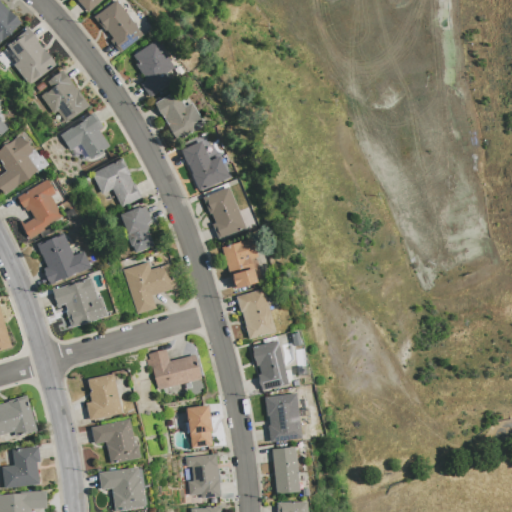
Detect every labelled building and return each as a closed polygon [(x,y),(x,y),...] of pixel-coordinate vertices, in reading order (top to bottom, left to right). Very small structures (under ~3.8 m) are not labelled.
[(75,0),(86,13),(100,0),(75,0)] [(114,0),(141,36),(118,53),(108,41),(111,39),(105,30),(103,32),(92,17),(114,0)] [(0,2),(19,23),(0,41),(0,2)] [(54,65),(35,42),(36,41),(27,29),(6,45),(18,61),(12,65),(28,86),(54,65)] [(172,68),(164,73),(171,83),(148,98),(139,84),(144,81),(133,65),(136,63),(131,56),(154,40),(172,68)] [(61,70),(88,106),(64,123),(56,112),(53,115),(40,96),(50,88),(46,82),(61,70)] [(190,103),(183,107),(173,91),(153,104),(175,141),(203,125),(190,103)] [(92,113),(101,127),(97,130),(108,147),(89,159),(88,158),(84,161),(80,154),(75,157),(71,150),(69,151),(58,136),(92,113)] [(0,148),(18,136),(30,151),(32,149),(38,157),(40,155),(47,165),(4,196),(0,190),(0,174),(4,171),(0,165),(0,148)] [(217,157),(208,161),(199,142),(179,151),(197,191),(227,177),(217,157)] [(120,159),(128,175),(132,184),(139,197),(119,207),(111,189),(100,194),(90,174),(120,159)] [(45,180),(53,194),(49,196),(61,216),(42,228),(43,230),(28,239),(20,225),(32,218),(28,210),(25,212),(23,207),(22,208),(16,197),(45,180)] [(226,187),(243,228),(216,239),(210,225),(213,223),(209,214),(207,215),(201,198),(226,187)] [(118,215),(137,207),(138,208),(143,206),(150,222),(145,225),(147,229),(146,230),(152,246),(134,253),(131,246),(130,247),(124,234),(126,234),(118,215)] [(62,234),(71,256),(82,252),(89,268),(48,285),(41,269),(45,267),(37,245),(62,234)] [(219,248),(232,289),(255,283),(248,260),(256,258),(251,239),(219,248)] [(121,270),(136,314),(154,308),(150,296),(175,288),(167,264),(149,270),(146,262),(121,270)] [(89,278),(96,298),(99,297),(105,316),(69,328),(64,311),(65,311),(63,304),(55,307),(50,291),(89,278)] [(234,297),(238,313),(239,312),(247,339),(274,332),(261,289),(234,297)] [(0,316),(9,348),(0,350),(0,316)] [(275,341),(286,384),(260,391),(249,347),(275,341)] [(193,355),(199,380),(156,390),(147,354),(164,350),(167,362),(193,355)] [(111,374),(120,414),(87,421),(84,403),(89,402),(84,380),(111,374)] [(293,394),(300,439),(268,443),(262,397),(293,394)] [(25,396),(35,431),(14,437),(12,432),(0,435),(0,403),(6,402),(6,401),(25,396)] [(206,405),(210,431),(208,432),(210,446),(190,449),(184,408),(206,405)] [(127,420),(132,446),(135,446),(138,458),(108,464),(104,442),(92,445),(89,428),(127,420)] [(36,447),(38,462),(35,462),(37,484),(3,489),(0,467),(12,466),(10,450),(36,447)] [(293,447),(298,492),(274,494),(270,450),(293,447)] [(214,454),(219,497),(199,499),(199,494),(188,496),(186,482),(191,481),(190,467),(185,468),(184,458),(214,454)] [(136,468),(137,478),(139,478),(143,507),(113,511),(110,489),(99,490),(96,473),(136,468)] [(44,491),(45,509),(30,509),(30,511),(0,511),(0,494),(18,494),(18,492),(44,491)] [(305,502),(305,511),(275,511),(275,503),(305,502)]
